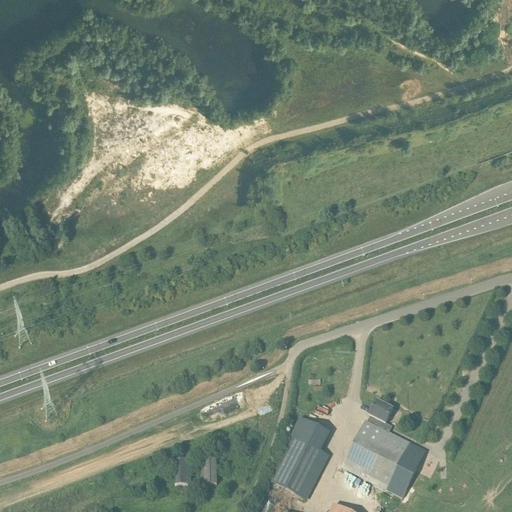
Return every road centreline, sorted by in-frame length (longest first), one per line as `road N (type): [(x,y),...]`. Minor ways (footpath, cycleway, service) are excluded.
road 1 (primary): [(511,192),(0,380)]
road 2 (primary): [(0,398),(511,214)]
road 3 (residential): [(511,279),(303,345),(289,364)]
